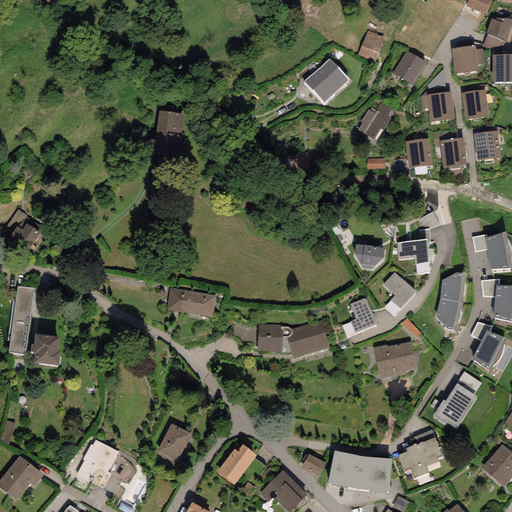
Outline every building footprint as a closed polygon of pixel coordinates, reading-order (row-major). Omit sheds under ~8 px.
[(491,0),(466,0),(465,5),(485,14),(491,0)] [(511,23),(511,19),(496,17),(495,21),(491,18),(485,33),(505,41),(511,23)] [(367,31),(358,55),(376,61),(384,37),(367,31)] [(478,71),(477,65),(484,64),(482,49),(476,50),(476,46),(452,48),(454,74),(478,71)] [(393,74),(412,85),(426,61),(407,50),(393,74)] [(511,55),(492,55),(493,82),(511,81),(511,55)] [(330,60),(304,82),(324,104),(349,81),(330,60)] [(464,120),(488,117),(485,90),(461,92),(464,120)] [(451,93),(421,97),(422,109),(428,108),(430,122),(454,119),(451,93)] [(393,110),(381,103),(376,111),(372,108),(370,111),(368,109),(360,123),(361,124),(357,130),(374,139),(380,129),(383,131),(391,119),(388,117),(393,110)] [(183,115),(159,111),(154,140),(136,137),(133,159),(174,166),(183,115)] [(477,160),(501,157),(497,131),(474,134),(477,160)] [(443,169),(449,168),(449,171),(461,170),(460,166),(467,165),(464,137),(440,141),(443,169)] [(405,141),(408,169),(432,166),(429,138),(405,141)] [(293,152),(280,157),(285,172),(298,168),(293,152)] [(384,158),(367,158),(367,170),(384,170),(384,158)] [(27,216),(19,210),(0,235),(0,236),(26,255),(44,230),(26,218),(27,216)] [(411,242),(427,240),(427,242),(430,242),(429,230),(410,232),(411,242)] [(487,238),(486,238),(487,249),(491,270),(511,268),(511,265),(506,232),(487,238)] [(486,235),(472,238),(475,252),(487,249),(486,238),(487,238),(486,235)] [(411,242),(396,243),(396,245),(398,260),(414,258),(415,266),(416,265),(417,274),(430,273),(427,242),(427,240),(411,242)] [(384,248),(356,245),(354,255),(362,268),(372,269),(383,259),(384,248)] [(395,273),(383,285),(395,296),(384,307),(393,316),(416,292),(395,273)] [(465,273),(462,273),(456,273),(442,281),(440,299),(459,302),(463,303),(465,273)] [(499,280),(481,281),(483,297),(495,297),(495,286),(499,286),(499,280)] [(511,286),(499,286),(495,286),(495,297),(493,318),(511,322),(511,286)] [(34,289),(17,287),(8,352),(25,354),(34,289)] [(216,296),(169,288),(166,310),(212,318),(216,296)] [(366,299),(351,304),(357,319),(341,325),(346,337),(376,325),(366,299)] [(463,303),(459,302),(440,299),(436,318),(447,329),(453,330),(456,331),(463,303)] [(321,322),(291,330),(293,333),(292,335),(289,338),(287,338),(293,359),(329,348),(321,322)] [(492,327),(477,323),(470,336),(481,341),(487,331),(489,332),(492,327)] [(280,326),(258,324),(257,351),(282,352),(283,330),(280,330),(280,326)] [(489,332),(487,331),(481,341),(472,358),(491,370),(506,340),(489,332)] [(61,337),(35,334),(33,354),(35,354),(34,362),(57,365),(61,337)] [(387,345),(373,348),(373,349),(379,379),(406,374),(406,371),(416,369),(411,342),(387,346),(387,345)] [(457,384),(473,395),(481,384),(465,372),(457,384)] [(473,395),(457,384),(445,401),(443,400),(432,417),(445,425),(446,423),(456,429),(477,397),(473,395)] [(12,435),(17,429),(10,424),(6,430),(12,435)] [(191,435),(171,425),(157,451),(177,461),(191,435)] [(406,452),(398,455),(405,473),(410,470),(413,479),(428,473),(426,467),(440,462),(438,458),(443,456),(433,430),(413,438),(416,444),(404,448),(406,452)] [(118,452),(95,440),(92,446),(91,445),(82,460),(84,461),(77,475),(102,489),(111,473),(107,472),(118,452)] [(257,455),(242,445),(237,451),(234,449),(217,472),(234,485),(257,455)] [(481,468),(503,487),(511,477),(511,453),(502,445),(481,468)] [(360,456),(334,451),(327,485),(357,492),(388,493),(392,459),(360,456)] [(325,464),(308,455),(301,468),(319,477),(325,464)] [(19,456),(0,480),(0,487),(17,501),(31,483),(34,486),(43,475),(19,456)] [(290,511),(307,495),(283,471),(260,494),(268,503),(273,498),(287,511),(290,511)] [(403,511),(409,502),(398,496),(392,508),(400,511),(403,511)] [(207,511),(192,503),(186,511),(207,511)]
